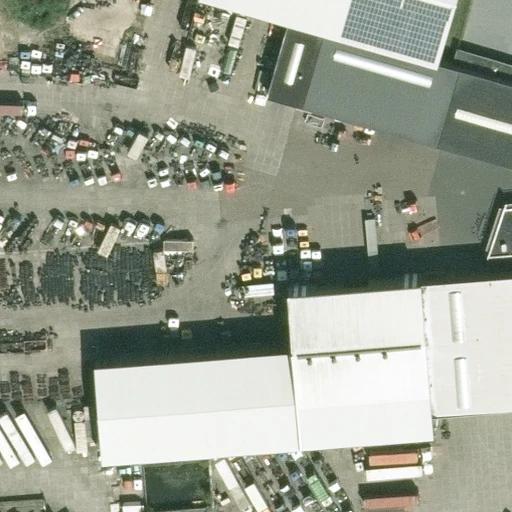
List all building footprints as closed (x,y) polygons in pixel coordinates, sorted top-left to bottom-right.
[(320,24),(437,57),(453,0),(236,0),(289,15),(267,90),(298,99),(320,24)] [(298,99),(511,160),(511,77),(511,78),(511,74),(511,61),(457,46),(452,62),(437,57),(320,24),(298,99)] [(173,159),(190,133),(178,125),(161,152),(173,159)] [(88,131),(77,148),(91,157),(102,140),(88,131)] [(188,157),(203,165),(215,143),(200,135),(188,157)] [(293,340),(94,356),(102,451),(301,436),(301,435),(302,435),(433,425),(432,406),(511,399),(511,199),(506,200),(488,252),(487,253),(488,268),(289,284),(293,340)] [(409,217),(419,230),(443,213),(432,199),(409,217)] [(74,244),(94,249),(100,226),(80,221),(74,244)]
